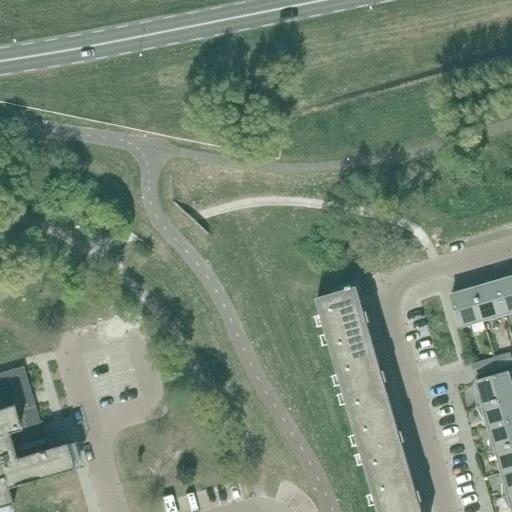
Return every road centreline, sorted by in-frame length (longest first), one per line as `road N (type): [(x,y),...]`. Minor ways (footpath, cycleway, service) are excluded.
road 1 (residential): [(448,511),(381,286),(511,248)]
road 2 (secondary): [(328,0),(0,62)]
